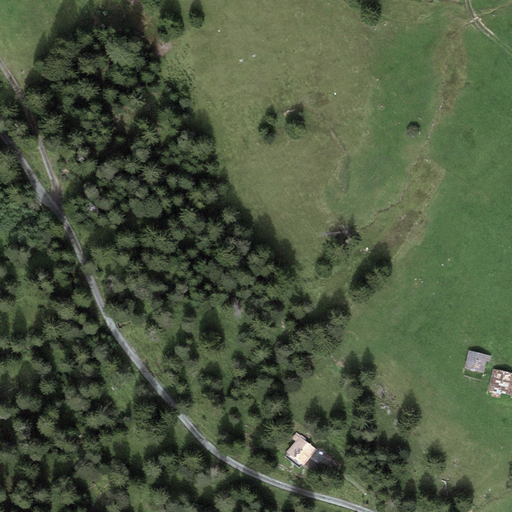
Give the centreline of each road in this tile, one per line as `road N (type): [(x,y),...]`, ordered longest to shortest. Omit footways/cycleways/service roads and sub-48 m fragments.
road 1 (track): [(366,511),(214,453),(111,331),(75,242),(0,135)]
road 2 (track): [(0,58),(75,242)]
